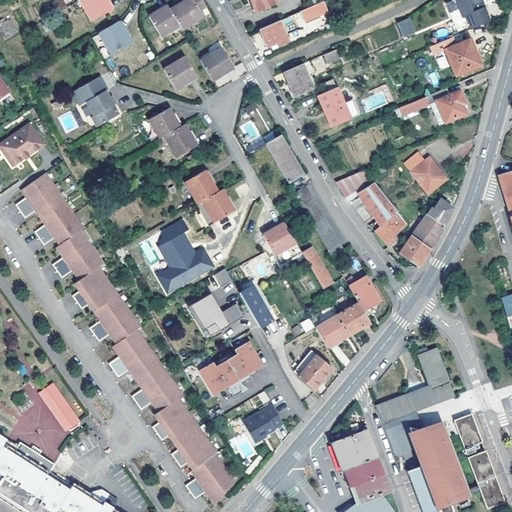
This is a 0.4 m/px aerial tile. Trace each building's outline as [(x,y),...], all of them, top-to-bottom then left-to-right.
[(63,0),(59,0),(52,4),(57,13),(67,7),(63,0)] [(80,0),(92,20),(112,9),(107,0),(80,0)] [(202,0),(186,0),(171,9),(180,25),(182,29),(203,17),(200,10),(206,7),(202,0)] [(276,0),(250,0),(256,12),(278,3),(276,0)] [(473,28),(489,21),(483,7),(481,8),(478,2),(478,0),(458,0),(455,2),(462,18),(465,16),(471,29),(473,28)] [(305,22),(328,12),(323,1),(300,12),(305,22)] [(171,9),(168,4),(149,16),(161,36),(180,25),(171,9)] [(11,16),(0,20),(0,33),(3,40),(18,33),(11,16)] [(403,38),(415,33),(409,18),(397,22),(403,38)] [(119,21),(99,33),(112,54),(132,42),(119,21)] [(279,21),(260,29),(268,47),(277,43),(278,46),(289,41),(279,21)] [(446,52),(456,75),(481,65),(470,39),(456,45),(452,38),(432,47),(436,57),(446,52)] [(222,48),(200,60),(213,80),(234,68),(222,48)] [(336,49),(323,55),(327,63),(340,58),(336,49)] [(185,57),(164,69),(176,89),(197,77),(185,57)] [(302,64),(284,72),(294,96),(312,88),(302,64)] [(216,86),(232,80),(230,74),(214,80),(216,86)] [(100,77),(74,91),(73,95),(78,103),(82,104),(86,102),(105,92),(107,90),(100,77)] [(0,98),(10,92),(0,78),(0,98)] [(321,85),(324,93),(336,88),(333,80),(321,85)] [(324,93),(317,96),(330,127),(351,118),(338,87),(336,88),(324,93)] [(446,88),(399,108),(395,110),(398,118),(402,116),(430,104),(439,126),(466,114),(462,105),(465,104),(460,91),(449,95),(446,88)] [(119,116),(114,107),(110,99),(105,92),(86,102),(94,117),(94,121),(94,122),(96,125),(100,127),(119,116)] [(160,139),(164,136),(180,127),(170,109),(149,120),(160,139)] [(29,123),(0,143),(0,149),(12,167),(44,145),(29,123)] [(197,145),(185,124),(180,127),(164,136),(176,157),(197,145)] [(278,138),(266,145),(288,182),(300,175),(278,138)] [(411,172),(424,161),(418,154),(405,164),(411,172)] [(411,172),(428,194),(429,194),(446,179),(429,157),(424,161),(411,172)] [(385,162),(377,168),(381,174),(389,169),(385,162)] [(185,182),(197,204),(218,192),(205,170),(185,182)] [(372,180),(365,170),(349,177),(359,189),(372,180)] [(511,170),(498,175),(506,200),(511,216),(511,215),(511,170)] [(54,187),(45,173),(23,188),(29,195),(26,197),(15,205),(20,212),(54,187)] [(337,182),(347,196),(359,189),(349,177),(337,182)] [(406,225),(386,198),(376,184),(360,195),(380,227),(375,231),(388,247),(394,241),(391,238),(406,225)] [(306,186),(295,193),(332,257),(344,250),(306,186)] [(54,187),(20,212),(24,218),(35,211),(38,209),(43,215),(64,201),(54,187)] [(234,210),(222,190),(218,192),(197,204),(196,204),(208,225),(234,210)] [(433,199),(429,194),(428,194),(422,198),(428,205),(433,199)] [(447,219),(453,207),(441,199),(434,209),(433,207),(428,215),(444,226),(447,219)] [(73,214),(64,201),(43,215),(48,222),(45,224),(34,232),(39,239),(73,214)] [(73,214),(39,239),(43,245),(54,238),(57,236),(62,243),(80,231),(83,228),(73,214)] [(427,214),(412,235),(430,249),(440,234),(444,226),(428,215),(427,214)] [(233,217),(219,225),(220,227),(223,232),(224,234),(238,226),(233,217)] [(166,294),(215,269),(203,246),(195,250),(185,232),(189,230),(184,220),(153,236),(168,266),(155,273),(166,294)] [(297,245),(284,222),(263,234),(280,264),(301,252),(297,245)] [(220,227),(214,231),(217,236),(223,232),(220,227)] [(91,247),(80,231),(62,243),(59,245),(64,253),(61,255),(63,257),(52,265),(57,271),(91,247)] [(400,252),(419,266),(424,258),(430,249),(412,235),(400,252)] [(301,252),(302,253),(312,247),(307,239),(297,245),(301,252)] [(59,245),(56,247),(61,255),(64,253),(59,245)] [(91,247),(57,271),(61,278),(72,270),(74,272),(76,271),(82,278),(103,263),(91,247)] [(332,283),(312,247),(302,253),(307,262),(323,289),(332,283)] [(79,291),(72,296),(76,303),(112,277),(103,263),(82,278),(79,280),(76,282),(81,289),(79,291)] [(76,271),(74,272),(79,280),(82,278),(76,271)] [(226,271),(215,277),(222,289),(233,283),(226,271)] [(365,276),(349,286),(359,303),(363,310),(379,300),(365,276)] [(112,277),(76,303),(81,309),(88,304),(91,302),(96,309),(117,294),(122,291),(112,277)] [(254,280),(243,286),(246,290),(252,286),(267,311),(271,309),(254,280)] [(246,290),(239,294),(259,329),(272,320),(267,311),(252,286),(246,290)] [(511,293),(501,297),(506,317),(511,315),(511,293)] [(100,321),(89,328),(94,335),(128,311),(117,294),(96,309),(101,317),(98,319),(100,321)] [(212,296),(193,307),(207,331),(211,339),(224,331),(219,324),(226,320),(223,314),(212,296)] [(349,335),(371,323),(363,310),(359,303),(338,315),(349,335)] [(237,306),(233,309),(240,322),(245,319),(237,306)] [(193,307),(189,309),(203,333),(207,331),(193,307)] [(219,324),(224,331),(240,322),(233,309),(223,314),(226,320),(219,324)] [(128,311),(94,335),(98,342),(109,334),(111,336),(113,334),(119,342),(135,330),(140,327),(128,311)] [(328,348),(349,335),(338,315),(316,328),(328,348)] [(309,319),(302,323),(306,331),(313,327),(309,319)] [(298,325),(292,329),(295,336),(302,332),(298,325)] [(119,356),(108,364),(113,371),(147,347),(135,330),(119,342),(116,344),(115,345),(120,352),(117,354),(119,356)] [(113,334),(111,336),(116,344),(119,342),(113,334)] [(262,365),(249,342),(235,350),(237,355),(216,367),(214,363),(200,371),(214,394),(228,385),(235,395),(248,387),(242,384),(250,378),(248,373),(262,365)] [(115,345),(112,347),(117,354),(120,352),(115,345)] [(147,347),(113,371),(117,377),(128,370),(130,372),(132,370),(138,378),(158,363),(147,347)] [(430,386),(376,406),(394,453),(415,445),(422,464),(407,470),(423,511),(453,511),(454,511),(451,503),(467,496),(467,495),(465,490),(444,438),(450,435),(447,426),(440,428),(428,433),(424,434),(423,430),(416,410),(454,395),(436,348),(418,354),(430,386)] [(294,372),(299,376),(316,355),(311,351),(294,372)] [(331,368),(316,355),(299,376),(299,377),(314,389),(331,368)] [(142,389),(131,397),(136,403),(170,379),(158,363),(138,378),(143,385),(140,387),(142,389)] [(170,379),(136,403),(140,410),(151,402),(153,404),(155,403),(161,410),(181,396),(170,379)] [(65,433),(81,423),(54,382),(38,392),(65,433)] [(264,391),(258,394),(262,402),(269,398),(264,391)] [(158,422),(151,427),(156,434),(191,410),(181,396),(161,410),(158,412),(156,413),(161,420),(158,422)] [(155,403),(153,404),(158,412),(161,410),(155,403)] [(273,405),(243,422),(254,442),(262,438),(261,436),(266,433),(274,429),(274,428),(283,423),(273,405)] [(191,410),(156,434),(161,441),(168,436),(171,434),(175,441),(200,423),(191,410)] [(482,441),(472,413),(453,420),(464,448),(482,441)] [(178,449),(170,454),(175,461),(210,437),(200,423),(175,441),(180,447),(178,449)] [(439,424),(423,430),(424,434),(428,433),(440,428),(439,424)] [(344,469),(377,457),(367,430),(331,443),(335,454),(336,457),(341,470),(344,469)] [(0,493),(2,494),(0,497),(0,511),(112,511),(111,511),(113,507),(118,499),(109,494),(104,502),(102,505),(87,495),(89,492),(74,482),(71,485),(49,471),(53,464),(20,442),(18,445),(0,433),(0,493)] [(210,437),(175,461),(180,468),(187,463),(190,461),(195,468),(214,454),(220,450),(210,437)] [(505,501),(486,450),(468,457),(478,485),(480,490),(487,508),(505,501)] [(197,480),(186,488),(191,495),(226,470),(214,454),(195,468),(193,469),(200,478),(197,480)] [(348,482),(350,486),(383,473),(377,457),(344,469),(347,477),(348,482)] [(192,470),(190,471),(197,480),(200,478),(193,469),(192,470)] [(226,470),(191,495),(195,501),(206,494),(208,496),(210,494),(218,504),(216,507),(235,484),(226,470)] [(356,504),(380,495),(389,491),(383,473),(350,486),(352,493),(356,504)] [(478,485),(465,490),(467,495),(480,490),(478,485)] [(104,502),(89,492),(87,495),(102,505),(104,502)] [(210,494),(208,496),(216,507),(218,504),(210,494)] [(393,511),(380,495),(356,504),(356,503),(347,510),(344,511),(393,511)]
